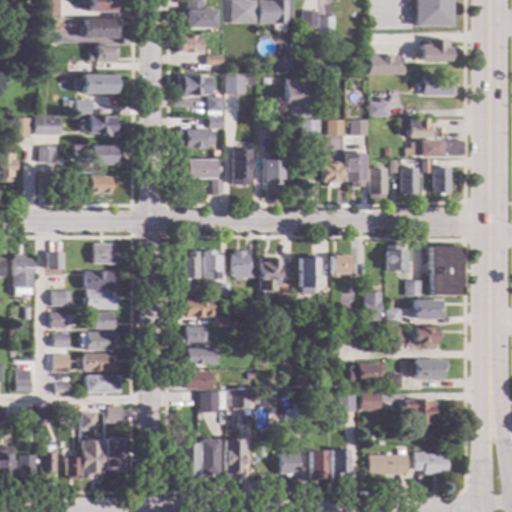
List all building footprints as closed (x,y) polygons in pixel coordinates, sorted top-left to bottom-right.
[(55,0),(55,17),(36,16),(36,0),(55,0)] [(114,0),(114,12),(84,12),(84,0),(114,0)] [(199,0),(199,11),(211,11),(211,28),(182,28),(182,0),(199,0)] [(281,0),(281,1),(284,1),(283,25),(253,24),(254,1),(273,2),(273,0),(281,0)] [(448,0),(448,27),(412,27),(412,0),(448,0)] [(250,16),(238,16),(238,1),(240,1),(251,1),(250,16)] [(314,12),(314,28),(295,27),(295,21),(298,21),(299,12),(314,12)] [(331,33),(315,33),(316,18),(317,18),(331,18),(331,33)] [(116,38),(79,39),(78,20),(116,19),(116,38)] [(49,45),(34,45),(34,29),(49,29),(49,45)] [(377,36),(376,53),(363,53),(364,35),(377,36)] [(195,53),(174,53),(174,36),(196,36),(195,53)] [(445,47),(448,47),(448,62),(417,62),(417,46),(424,46),(424,40),(445,41),(445,47)] [(110,62),(90,62),(90,61),(84,61),(84,53),(90,53),(90,46),(110,46),(110,62)] [(218,73),(209,73),(209,66),(202,66),(202,56),(218,56),(218,73)] [(394,57),(394,66),(399,66),(399,76),(363,76),(364,56),(394,57)] [(289,73),(271,73),(271,57),(272,57),(289,57),(289,73)] [(114,94),(76,93),(77,75),(78,75),(115,76),(114,94)] [(450,96),(418,96),(418,91),(412,91),(413,84),(418,84),(418,76),(451,77),(450,96)] [(237,93),(217,93),(217,77),(237,77),(237,93)] [(250,85),(241,85),(241,77),(250,77),(250,85)] [(205,96),(173,95),(173,78),(175,78),(205,78),(205,96)] [(306,88),(302,88),(301,112),(279,111),(280,79),(306,79),(306,88)] [(216,111),(203,111),(203,97),(216,97),(216,111)] [(86,116),(70,116),(70,100),(86,101),(86,116)] [(383,117),(364,117),(364,103),(383,103),(383,117)] [(55,135),(30,135),(30,118),(55,118),(55,135)] [(109,120),(113,120),(113,134),(82,134),(82,132),(77,132),(77,120),(82,120),(82,118),(109,118),(109,120)] [(216,130),(203,130),(203,118),(216,118),(216,130)] [(25,138),(10,138),(10,119),(25,119),(25,138)] [(423,126),(425,126),(425,139),(403,139),(403,130),(394,130),(394,119),(423,119),(423,126)] [(362,136),(346,135),(346,120),(362,120),(362,136)] [(314,143),(296,143),(296,121),(314,121),(314,143)] [(339,136),(323,136),(323,121),(339,121),(339,136)] [(202,133),(208,133),(208,145),(201,145),(201,148),(178,148),(178,139),(172,139),(172,130),(202,131),(202,133)] [(439,142),(461,142),(460,156),(437,155),(436,158),(401,157),(401,149),(406,149),(406,143),(415,143),(416,141),(432,141),(432,138),(440,138),(439,142)] [(4,146),(10,146),(10,177),(8,177),(8,183),(0,183),(0,139),(4,139),(4,146)] [(51,147),(51,163),(35,163),(35,147),(51,147)] [(113,165),(84,165),(84,153),(80,153),(80,147),(113,147),(113,165)] [(246,185),(227,185),(227,149),(246,149),(246,185)] [(362,183),(359,183),(359,187),(347,187),(347,183),(341,183),(341,153),(362,154),(362,183)] [(269,161),(278,161),(277,185),(263,185),(263,180),(259,180),(259,158),(269,158),(269,161)] [(327,164),(334,164),(334,188),(324,188),(324,183),(317,183),(317,158),(327,158),(327,164)] [(211,180),(177,180),(178,169),(174,169),(174,160),(211,160),(211,180)] [(425,174),(416,174),(417,160),(425,160),(425,174)] [(394,173),(386,174),(386,161),(394,161),(394,173)] [(381,195),(380,195),(380,199),(364,199),(364,194),(363,194),(363,169),(381,168),(381,195)] [(413,194),(412,194),(412,199),(397,199),(397,194),(395,194),(395,168),(413,168),(413,194)] [(446,194),(428,194),(428,168),(446,168),(446,194)] [(46,190),(35,190),(35,175),(46,175),(46,190)] [(106,195),(85,194),(86,176),(106,177),(106,195)] [(217,196),(207,196),(207,180),(217,180),(217,196)] [(110,254),(113,254),(113,265),(89,264),(89,244),(110,245),(110,254)] [(396,251),(402,251),(402,272),(382,272),(382,246),(396,246),(396,251)] [(457,296),(426,296),(426,247),(457,247),(457,296)] [(194,279),(177,279),(177,258),(185,258),(185,252),(195,252),(194,279)] [(212,256),(218,256),(218,282),(198,281),(199,252),(212,252),(212,256)] [(242,256),(245,256),(245,268),(251,268),(251,278),(239,278),(239,281),(232,281),(232,278),(227,278),(227,275),(226,275),(225,255),(229,255),(229,252),(242,252),(242,256)] [(59,270),(43,270),(43,257),(43,253),(59,253),(59,270)] [(22,256),(22,259),(29,259),(28,290),(7,289),(9,259),(10,259),(10,256),(22,256)] [(343,264),(349,265),(349,275),(334,275),(334,278),(326,278),(326,256),(343,256),(343,264)] [(313,288),(308,288),(308,295),(295,295),(296,258),(313,258),(313,288)] [(274,286),(272,286),(272,291),(255,291),(255,259),(275,260),(274,286)] [(108,281),(114,281),(114,291),(81,291),(81,272),(108,272),(108,281)] [(63,290),(47,290),(47,276),(63,276),(63,290)] [(198,298),(209,298),(209,317),(177,317),(177,299),(182,299),(182,282),(198,281),(198,298)] [(417,282),(417,297),(404,296),(401,296),(401,281),(417,282)] [(226,285),(225,298),(215,297),(216,289),(213,289),(214,284),(226,285)] [(67,307),(48,307),(48,292),(68,292),(67,307)] [(108,298),(112,298),(112,309),(82,309),(82,292),(108,292),(108,298)] [(376,325),(369,325),(369,321),(359,321),(359,294),(376,294),(376,325)] [(434,313),(437,313),(437,320),(409,320),(409,302),(434,302),(434,313)] [(352,325),(337,325),(337,310),(352,310),(352,325)] [(396,324),(382,324),(382,310),(396,310),(396,324)] [(107,329),(89,329),(89,312),(107,312),(107,329)] [(64,329),(46,329),(47,313),(64,314),(64,329)] [(225,327),(211,327),(211,316),(225,316),(225,327)] [(252,319),(252,327),(242,326),(242,319),(252,319)] [(400,341),(384,341),(384,326),(400,326),(400,341)] [(199,332),(203,332),(203,344),(182,344),(182,327),(199,327),(199,332)] [(337,341),(329,341),(328,328),(337,328),(337,341)] [(432,345),(409,345),(409,344),(403,344),(403,329),(416,329),(416,328),(432,328),(432,345)] [(114,342),(108,342),(108,351),(82,351),(82,348),(77,348),(77,334),(82,334),(82,333),(114,333),(114,342)] [(65,349),(50,349),(50,335),(65,335),(65,349)] [(214,365),(178,365),(178,349),(214,349),(214,365)] [(108,364),(114,364),(114,372),(80,372),(80,354),(108,355),(108,364)] [(65,369),(50,369),(50,355),(65,355),(65,369)] [(443,371),(437,371),(437,380),(428,380),(428,381),(409,380),(409,361),(443,361),(443,371)] [(376,383),(346,383),(346,367),(354,367),(354,365),(376,365),(376,383)] [(28,392),(12,392),(12,370),(28,370),(28,392)] [(207,389),(181,389),(181,383),(177,384),(177,372),(207,372),(207,389)] [(398,389),(383,389),(383,374),(398,374),(398,389)] [(114,393),(81,393),(81,376),(114,376),(114,393)] [(66,394),(52,394),(52,385),(66,385),(66,394)] [(247,409),(228,409),(228,390),(247,390),(247,409)] [(193,407),(179,407),(179,392),(193,392),(193,407)] [(208,407),(194,407),(194,392),(208,392),(208,407)] [(376,411),(357,411),(357,392),(376,392),(376,411)] [(317,408),(302,408),(302,393),(317,393),(317,408)] [(352,412),(334,412),(334,394),(352,394),(352,412)] [(431,424),(410,424),(410,412),(396,412),(396,405),(400,405),(400,402),(431,402),(431,424)] [(118,424),(104,424),(104,407),(118,407),(118,424)] [(28,423),(19,423),(19,408),(28,408),(28,423)] [(45,425),(36,425),(36,408),(45,408),(45,425)] [(299,425),(288,426),(288,424),(281,424),(281,410),(299,410),(299,425)] [(93,413),(93,430),(78,430),(78,413),(93,413)] [(119,471),(102,471),(102,439),(119,439),(119,471)] [(241,480),(222,480),(222,440),(241,440),(241,480)] [(99,475),(87,475),(87,480),(77,480),(77,441),(99,441),(99,475)] [(215,475),(197,476),(196,441),(214,441),(215,475)] [(52,474),(49,474),(49,476),(36,476),(36,444),(52,444),(52,474)] [(194,477),(175,477),(175,444),(194,444),(194,477)] [(9,480),(0,480),(0,448),(9,448),(9,480)] [(346,473),(341,473),(341,479),(328,479),(328,450),(346,450),(346,473)] [(322,479),(306,479),(306,451),(322,451),(322,479)] [(420,455),(443,455),(442,474),(420,474),(420,471),(410,471),(410,453),(420,453),(420,455)] [(295,474),(276,474),(276,454),(295,454),(295,474)] [(403,474),(365,474),(365,455),(403,455),(403,474)] [(32,475),(14,475),(14,456),(32,456),(32,475)] [(75,476),(73,476),(73,479),(65,479),(65,476),(62,476),(62,458),(75,458),(75,476)]
